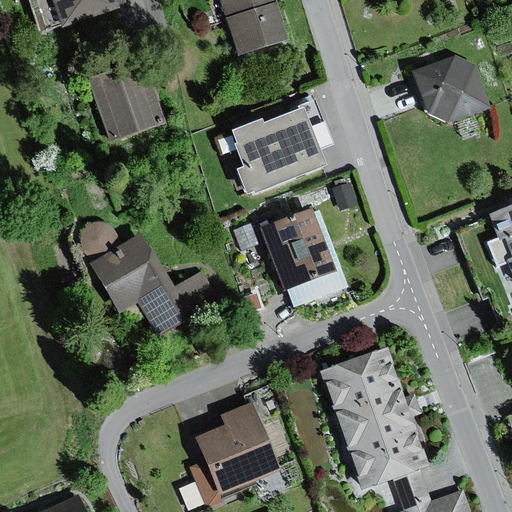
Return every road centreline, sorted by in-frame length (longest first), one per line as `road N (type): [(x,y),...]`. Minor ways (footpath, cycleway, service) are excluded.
road 1 (residential): [(415,299),(125,412),(107,452),(128,511)]
road 2 (residential): [(315,0),(374,197),(415,299)]
road 3 (residential): [(415,299),(496,511)]
